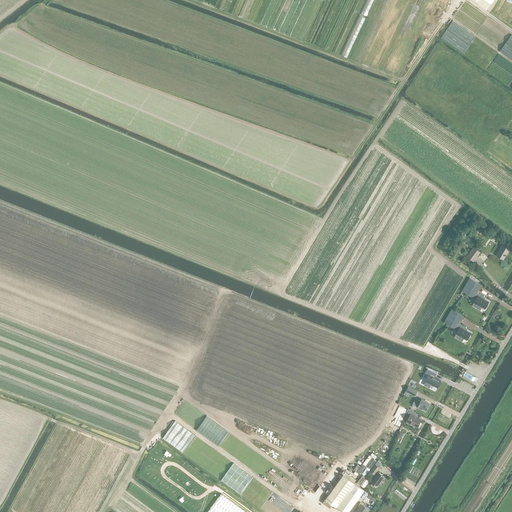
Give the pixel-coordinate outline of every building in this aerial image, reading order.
[(511,2),(508,0),(498,0),(497,16),(503,20),(507,20),(507,19),(503,16),(508,17),(510,14),(511,14),(510,16),(511,13),(511,2)] [(466,1),(454,18),(477,33),(488,16),(466,1)] [(362,13),(367,15),(371,5),(368,4),(367,6),(365,5),(362,13)] [(348,57),(364,17),(359,15),(342,54),(348,57)] [(510,248),(503,243),(496,255),(503,259),(510,248)] [(480,252),(473,247),(466,256),(473,261),(480,252)] [(462,291),(476,299),(474,302),(478,305),(476,308),(480,310),(482,307),(485,309),(485,307),(487,307),(488,304),(488,303),(489,301),(483,298),(484,296),(477,292),(482,285),(470,278),(462,291)] [(444,322),(458,330),(456,334),(460,336),(458,339),(462,341),(464,338),(467,340),(468,338),(469,338),(471,335),(470,334),(471,333),(464,329),(465,327),(459,324),(464,316),(452,309),(444,322)] [(436,373),(428,369),(425,373),(428,374),(425,381),(426,381),(424,385),(429,388),(431,384),(438,387),(441,380),(435,377),(436,373)] [(467,372),(464,376),(473,381),(475,377),(467,372)] [(408,386),(406,391),(414,395),(417,391),(408,386)] [(414,401),(412,404),(421,409),(422,408),(426,410),(430,403),(422,399),(420,401),(418,400),(416,402),(414,401)] [(417,427),(418,425),(421,419),(417,416),(418,414),(408,409),(406,412),(410,414),(408,417),(407,419),(406,422),(417,427)] [(183,451),(195,433),(174,420),(163,437),(183,451)] [(397,430),(393,441),(400,443),(404,432),(397,430)] [(290,439),(263,477),(290,497),(303,507),(320,485),(331,468),(290,439)] [(371,468),(376,460),(374,458),(368,466),(371,468)] [(359,473),(365,465),(360,460),(353,469),(359,473)] [(375,464),(370,471),(375,475),(370,481),(372,482),(371,484),(371,485),(374,487),(375,487),(376,485),(377,486),(384,476),(377,471),(382,463),(378,460),(375,464)] [(330,508),(333,504),(335,506),(336,507),(354,483),(343,475),(323,502),(330,508)] [(364,487),(369,480),(365,477),(360,484),(364,487)] [(342,511),(348,511),(359,497),(364,490),(354,483),(336,507),(340,510),(342,511)] [(265,511),(287,511),(293,505),(272,491),(260,509),(265,511)] [(247,511),(221,493),(207,511),(247,511)] [(367,497),(375,502),(377,499),(369,494),(367,497)] [(361,503),(355,511),(367,511),(370,508),(361,503)]
